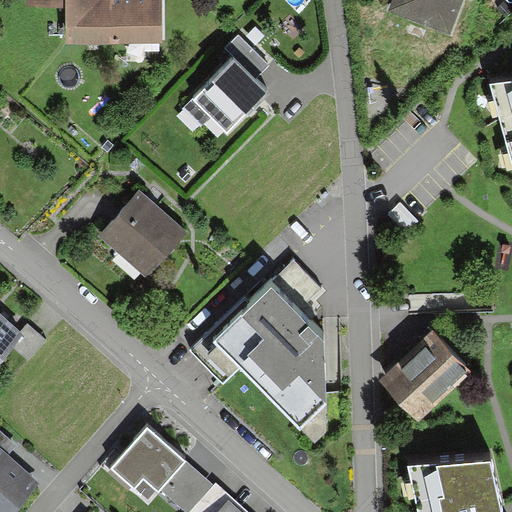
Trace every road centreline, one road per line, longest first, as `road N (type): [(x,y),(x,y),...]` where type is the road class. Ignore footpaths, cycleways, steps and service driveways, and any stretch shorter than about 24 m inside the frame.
road 1 (residential): [(333,0),(356,199),(366,511)]
road 2 (residential): [(148,380),(302,511)]
road 3 (residential): [(0,245),(148,380)]
road 4 (residential): [(148,380),(40,511)]
